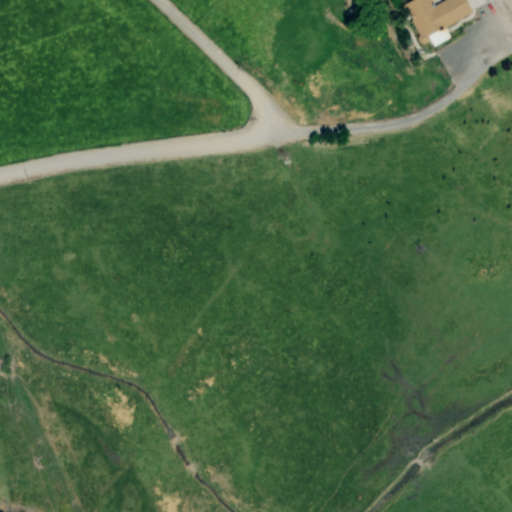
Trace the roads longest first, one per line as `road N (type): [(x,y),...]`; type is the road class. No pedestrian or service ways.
road 1 (residential): [(0,167),(245,130),(256,107),(248,88),(157,0)]
road 2 (residential): [(245,130),(407,113),(505,36)]
